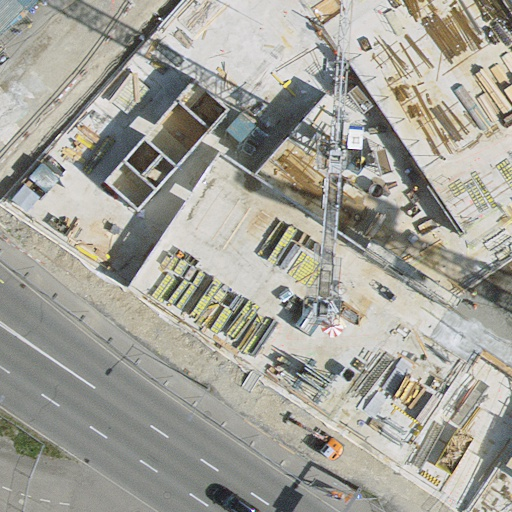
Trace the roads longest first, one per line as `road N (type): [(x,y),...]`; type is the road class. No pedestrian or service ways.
road 1 (primary): [(246,511),(86,403)]
road 2 (primary): [(86,403),(0,313)]
